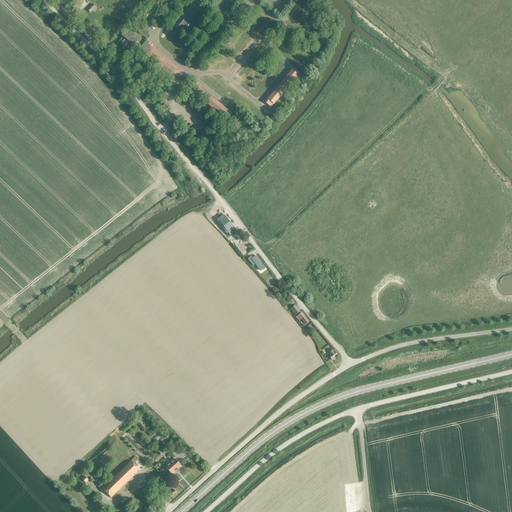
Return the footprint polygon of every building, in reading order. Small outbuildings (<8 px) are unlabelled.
[(156,1),(144,15),(148,18),(160,5),(156,1)] [(90,13),(95,7),(92,4),(87,10),(90,13)] [(183,32),(199,12),(193,7),(177,27),(183,32)] [(122,37),(124,39),(121,44),(124,47),(128,42),(133,47),(137,42),(132,38),(133,36),(130,33),(128,35),(126,33),(122,37)] [(146,42),(139,50),(143,53),(149,45),(146,42)] [(181,71),(149,45),(143,53),(174,79),(181,71)] [(271,108),(299,73),(293,69),(265,103),(271,108)] [(194,94),(229,122),(233,116),(199,88),(194,94)] [(213,223),(217,220),(213,215),(213,216),(211,213),(208,216),(209,218),(209,219),(213,223)] [(226,222),(220,227),(227,235),(230,238),(233,236),(237,241),(239,239),(235,234),(232,230),(226,222)] [(254,254),(251,257),(254,264),(260,260),(254,254)] [(295,306),(291,309),(295,315),(300,311),(295,306)] [(327,349),(324,351),(332,361),(337,356),(333,350),(329,353),(327,349)] [(135,457),(102,489),(111,498),(140,470),(133,463),(136,461),(137,459),(135,457)] [(171,475),(181,466),(175,459),(165,468),(171,475)]
